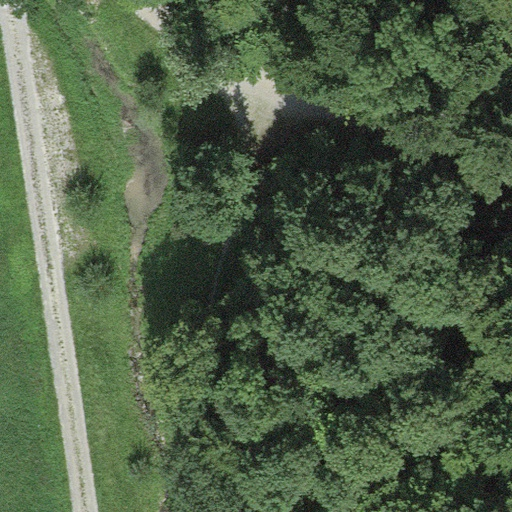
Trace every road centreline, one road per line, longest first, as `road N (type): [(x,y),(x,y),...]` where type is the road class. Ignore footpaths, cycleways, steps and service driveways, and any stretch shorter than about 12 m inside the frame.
road 1 (track): [(17,0),(93,511)]
road 2 (track): [(511,146),(282,83)]
road 3 (track): [(146,0),(167,21),(282,83)]
